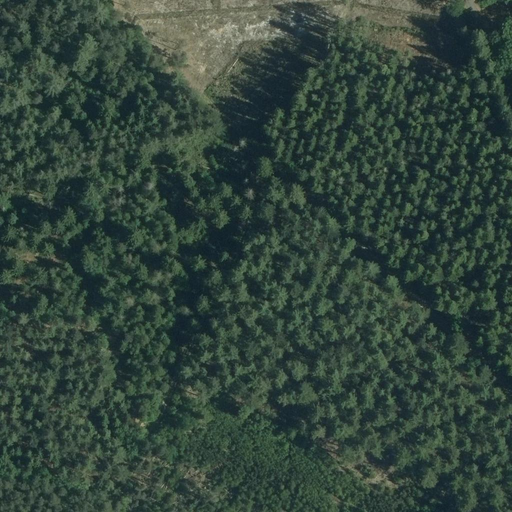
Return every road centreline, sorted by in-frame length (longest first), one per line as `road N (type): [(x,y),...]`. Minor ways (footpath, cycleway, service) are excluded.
road 1 (track): [(511,386),(276,166),(118,0)]
road 2 (track): [(111,511),(276,166)]
